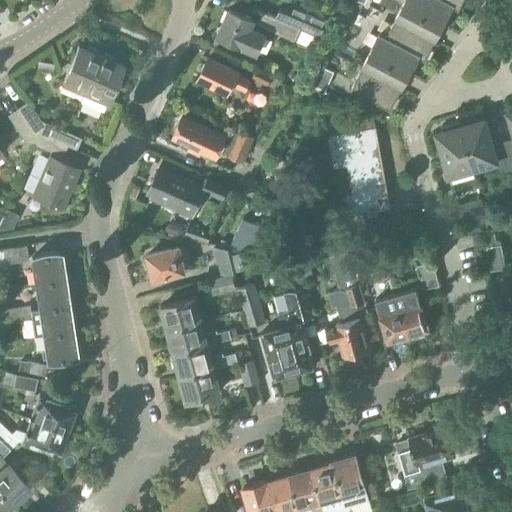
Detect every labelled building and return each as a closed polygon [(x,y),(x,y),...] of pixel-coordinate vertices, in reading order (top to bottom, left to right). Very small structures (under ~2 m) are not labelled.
[(290,0),(282,0),(275,17),(300,29),(318,37),(328,15),(290,0)] [(404,0),(400,10),(386,36),(385,37),(419,55),(425,58),(440,30),(453,5),(443,0),(404,0)] [(443,0),(453,5),(459,9),(463,0),(443,0)] [(230,7),(217,34),(255,51),(263,33),(249,26),(253,18),(230,7)] [(275,17),(275,19),(263,13),(257,24),(295,42),(300,31),(299,31),(300,29),(275,17)] [(380,33),(365,60),(351,87),(391,108),(419,55),(385,37),(386,36),(380,33)] [(85,91),(101,55),(98,53),(99,50),(88,46),(87,49),(78,45),(62,82),(85,91)] [(85,91),(85,92),(81,101),(103,111),(108,101),(123,64),(113,60),(115,57),(105,52),(103,56),(101,55),(85,91)] [(228,94),(232,85),(247,92),(253,80),(238,73),(239,71),(210,57),(198,80),(228,94)] [(327,88),(334,72),(318,64),(310,80),(327,88)] [(268,83),(272,74),(257,67),(253,76),(268,83)] [(29,103),(17,111),(28,130),(35,133),(40,135),(44,136),(49,124),(41,120),(29,103)] [(28,130),(17,111),(9,116),(25,140),(31,142),(35,133),(28,130)] [(376,126),(375,127),(373,113),(329,120),(332,134),(328,135),(334,166),(330,167),(335,198),(346,196),(349,215),(390,207),(376,126)] [(476,116),(459,120),(473,168),(496,162),(500,176),(511,172),(511,168),(504,141),(493,144),(485,119),(478,121),(477,117),(476,116)] [(223,135),(183,117),(173,139),(191,147),(189,151),(201,156),(202,153),(203,153),(203,152),(217,159),(221,152),(230,156),(243,162),(254,138),(228,126),(223,135)] [(473,168),(459,120),(442,125),(443,127),(443,126),(444,131),(437,133),(449,176),(473,168)] [(49,124),(44,136),(55,140),(67,145),(76,149),(81,138),(60,129),(49,124)] [(35,133),(31,142),(51,151),(32,193),(62,207),(79,167),(61,159),(67,145),(55,140),(44,136),(40,135),(35,133)] [(288,180),(283,193),(289,196),(299,170),(301,170),(304,162),(287,156),(285,161),(281,159),(275,175),(288,180)] [(191,182),(159,168),(148,192),(154,194),(152,198),(178,210),(179,209),(193,215),(204,191),(223,199),(229,187),(208,178),(203,189),(190,183),(191,182)] [(457,205),(462,220),(480,215),(479,211),(485,209),(481,198),(457,205)] [(254,222),(242,217),(230,247),(243,252),(254,222)] [(165,231),(166,231),(173,234),(177,236),(178,235),(182,225),(172,220),(170,220),(167,228),(165,231)] [(200,240),(204,227),(190,222),(185,235),(200,240)] [(500,246),(497,246),(495,235),(485,237),(487,248),(491,270),(504,267),(500,246)] [(379,241),(348,250),(352,264),(354,263),(367,259),(366,256),(382,251),(381,250),(379,242),(379,241)] [(229,249),(215,245),(222,275),(232,273),(234,272),(229,249)] [(25,246),(0,248),(0,265),(6,265),(5,263),(26,261),(25,246)] [(172,277),(185,274),(178,247),(149,255),(154,278),(171,274),(172,277)] [(363,302),(348,250),(323,257),(328,274),(337,272),(341,288),(330,291),(334,306),(338,305),(343,322),(336,324),(327,327),(331,341),(340,338),(345,355),(370,348),(361,318),(368,316),(365,302),(363,302)] [(36,282),(63,278),(59,252),(45,253),(32,256),(36,282)] [(268,259),(272,277),(282,274),(278,256),(268,259)] [(425,288),(440,283),(433,261),(418,265),(425,288)] [(310,277),(306,263),(300,264),(304,279),(310,277)] [(213,294),(236,289),(232,273),(222,275),(210,278),(213,294)] [(63,278),(36,282),(39,308),(67,304),(63,278)] [(266,321),(255,283),(238,288),(250,325),(266,321)] [(281,326),(294,370),(297,369),(298,372),(311,368),(311,366),(314,365),(304,326),(314,323),(304,287),(288,291),(293,309),(278,313),(281,326)] [(430,331),(417,287),(403,291),(396,293),(409,337),(430,331)] [(409,337),(396,293),(376,298),(389,343),(409,337)] [(168,330),(200,321),(194,296),(162,305),(168,330)] [(67,304),(39,308),(30,310),(34,335),(43,333),(43,334),(71,330),(67,304)] [(0,320),(0,321),(31,317),(29,305),(0,308),(0,320)] [(200,321),(168,330),(175,354),(206,345),(206,344),(229,338),(232,337),(229,330),(229,329),(218,332),(217,329),(203,333),(200,321)] [(281,326),(261,332),(265,345),(273,376),(277,375),(278,377),(291,374),(291,371),(294,370),(281,326)] [(43,334),(46,352),(40,352),(41,359),(47,359),(47,360),(61,360),(75,357),(71,330),(43,334)] [(210,356),(206,345),(175,354),(181,376),(213,367),(238,361),(235,352),(223,355),(223,352),(210,356)] [(253,359),(239,363),(245,384),(259,380),(253,359)] [(48,363),(31,360),(28,373),(45,377),(48,363)] [(213,367),(181,376),(187,399),(219,391),(213,367)] [(15,373),(13,386),(34,390),(37,377),(15,373)] [(37,393),(29,417),(65,430),(74,406),(37,393)] [(0,422),(0,439),(9,449),(17,440),(20,442),(21,440),(57,453),(65,430),(29,417),(24,431),(15,428),(11,433),(0,422)] [(409,440),(396,443),(399,453),(400,453),(405,473),(410,488),(423,484),(446,477),(441,460),(455,456),(447,427),(409,438),(409,440)] [(9,449),(0,439),(0,492),(10,504),(29,487),(2,456),(9,449)] [(346,507),(351,506),(369,500),(356,453),(333,460),(333,461),(346,507)] [(333,461),(311,468),(324,511),(332,511),(338,510),(338,511),(352,511),(351,506),(346,507),(333,461)] [(324,511),(311,468),(289,474),(299,506),(310,503),(312,511),(324,511)] [(299,506),(289,474),(267,480),(275,511),(285,511),(285,510),(299,506)] [(251,511),(275,511),(267,480),(266,480),(266,479),(244,485),(251,511)] [(400,493),(403,505),(422,500),(419,488),(400,493)] [(468,511),(463,488),(426,497),(429,509),(433,508),(433,511),(468,511)] [(0,511),(10,504),(0,492),(0,511)]
